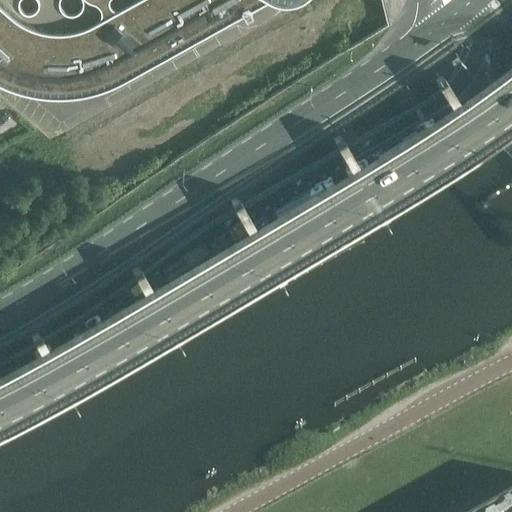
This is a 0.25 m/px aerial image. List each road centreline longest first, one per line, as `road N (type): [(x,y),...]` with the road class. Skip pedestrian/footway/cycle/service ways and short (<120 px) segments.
road 1 (primary): [(0,378),(511,79)]
road 2 (primary): [(464,8),(0,315)]
road 3 (primary): [(0,358),(446,101)]
road 4 (unclassified): [(233,511),(511,359)]
